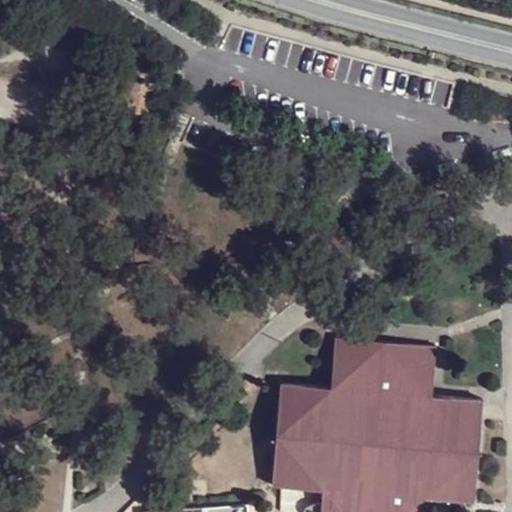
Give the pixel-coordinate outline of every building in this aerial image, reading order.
[(120,123),(128,123),(131,92),(123,91),(120,123)] [(131,92),(128,123),(154,125),(156,107),(144,93),(131,92)] [(157,94),(144,93),(156,107),(157,94)] [(425,511),(427,498),(450,499),(478,501),(485,399),(435,395),(438,346),(338,339),(334,389),(282,385),(274,486),(326,490),(324,511),(425,511)] [(29,497),(40,482),(31,472),(14,478),(13,493),(29,497)]
